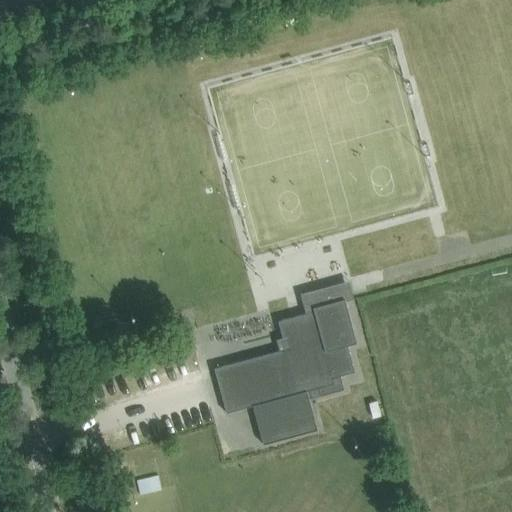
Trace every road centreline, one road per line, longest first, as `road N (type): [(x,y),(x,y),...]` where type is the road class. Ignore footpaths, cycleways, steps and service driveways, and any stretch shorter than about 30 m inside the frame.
road 1 (residential): [(50,511),(0,311)]
road 2 (track): [(0,39),(146,0)]
